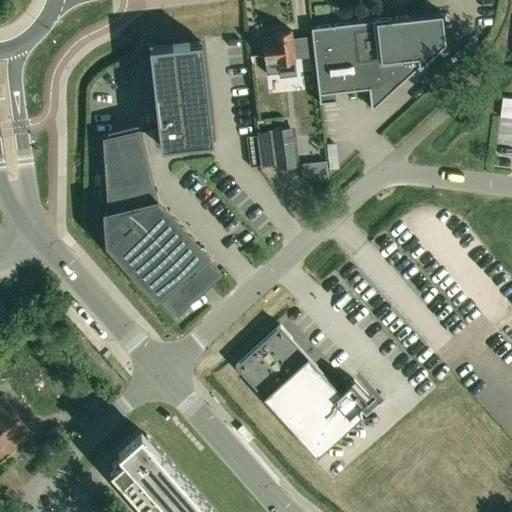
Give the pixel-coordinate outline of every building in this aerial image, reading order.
[(334,91),(368,87),(371,108),(438,45),(436,28),(443,27),(441,11),(311,26),(319,101),(335,99),(334,91)] [(296,74),(295,64),(291,28),(274,30),(274,34),(262,36),(266,72),(279,70),(279,76),(296,74)] [(157,116),(157,122),(160,145),(213,139),(211,124),(210,124),(200,40),(189,41),(189,40),(171,42),(172,43),(150,45),(150,51),(151,54),(157,105),(156,105),(157,116)] [(511,96),(502,96),(500,116),(511,117),(511,96)] [(111,237),(107,240),(156,294),(160,290),(176,309),(208,280),(220,269),(204,251),(204,250),(157,198),(153,186),(152,187),(142,146),(137,127),(147,125),(157,122),(157,116),(146,119),(107,128),(109,134),(104,135),(111,237)] [(257,135),(256,135),(260,162),(259,162),(259,165),(261,165),(261,162),(277,160),(278,163),(278,166),(294,164),(299,163),(294,125),(289,126),(289,125),(273,127),(273,128),(274,133),(257,135)] [(344,393),(280,323),(235,364),(316,453),(361,412),(360,411),(370,401),(369,400),(372,398),(358,383),(355,385),(354,384),(344,393)] [(2,393),(0,395),(0,458),(32,432),(2,393)] [(216,511),(140,425),(117,445),(123,453),(109,465),(150,511),(216,511)]
